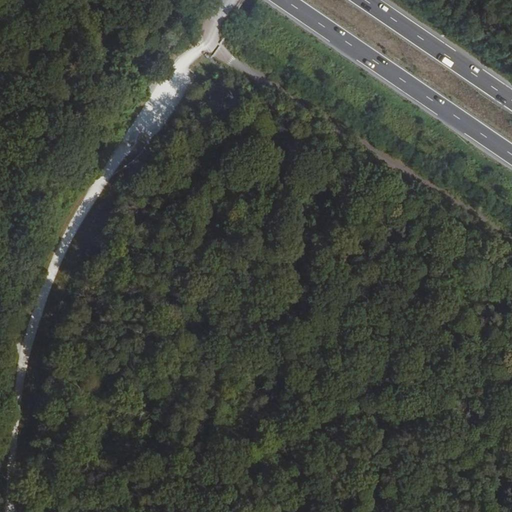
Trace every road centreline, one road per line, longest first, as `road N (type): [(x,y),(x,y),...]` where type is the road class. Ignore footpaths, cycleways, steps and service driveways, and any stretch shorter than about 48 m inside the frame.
road 1 (motorway): [(283,0),(511,154)]
road 2 (motorway): [(511,99),(363,0)]
